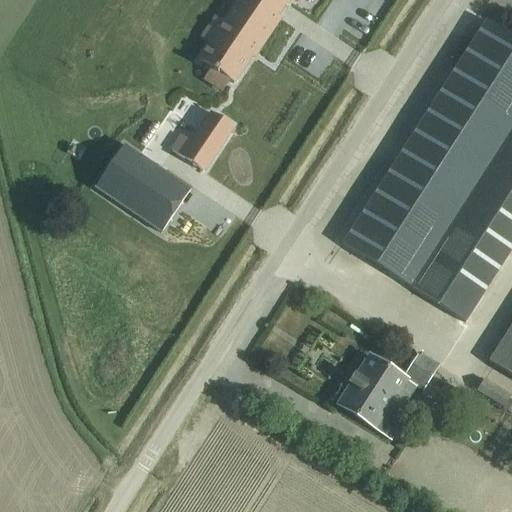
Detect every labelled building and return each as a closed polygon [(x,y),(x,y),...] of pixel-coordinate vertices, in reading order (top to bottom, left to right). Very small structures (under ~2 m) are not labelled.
[(198,62),(211,70),(212,71),(211,72),(215,75),(219,77),(219,76),(229,82),(231,83),(233,85),(249,62),(290,0),(292,0),(297,3),(299,0),(239,0),(239,1),(224,24),(209,45),(198,62)] [(386,177),(342,246),(411,290),(465,325),(504,264),(511,250),(511,39),(486,22),(462,59),(386,177)] [(150,131),(160,138),(175,117),(165,110),(150,131)] [(181,137),(171,152),(202,173),(233,129),(211,115),(191,144),(181,137)] [(124,146),(95,190),(119,205),(161,234),(190,192),(190,191),(124,146)] [(159,258),(188,278),(199,262),(169,243),(159,258)] [(511,326),(489,364),(502,372),(511,378),(511,326)] [(337,406),(392,441),(402,425),(399,423),(407,410),(404,408),(416,388),(423,392),(439,367),(418,354),(404,377),(369,355),(337,406)] [(477,393),(502,409),(510,397),(485,380),(477,393)]
